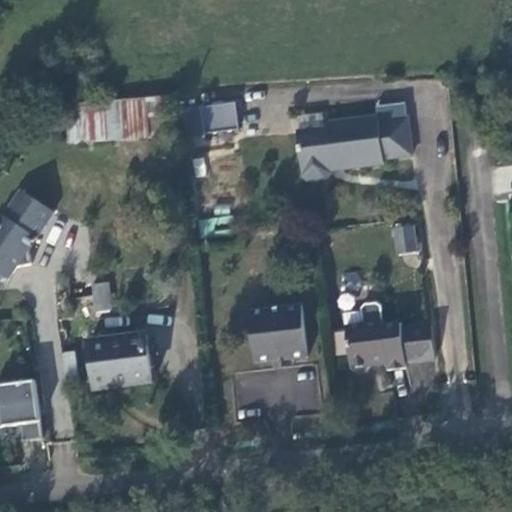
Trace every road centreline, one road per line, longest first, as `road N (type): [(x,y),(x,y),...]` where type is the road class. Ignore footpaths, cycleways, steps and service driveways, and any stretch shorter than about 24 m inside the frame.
road 1 (residential): [(0,497),(511,435)]
road 2 (track): [(499,437),(476,132)]
